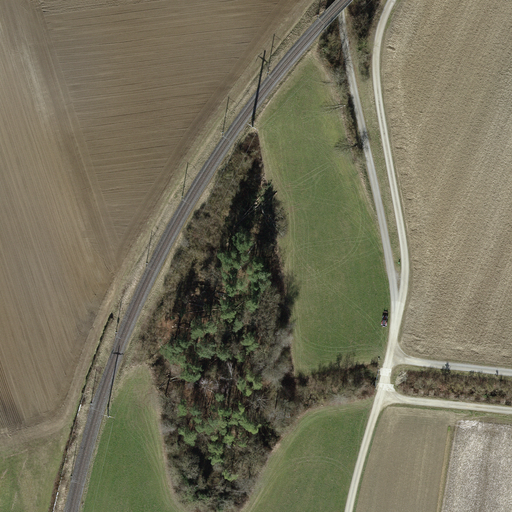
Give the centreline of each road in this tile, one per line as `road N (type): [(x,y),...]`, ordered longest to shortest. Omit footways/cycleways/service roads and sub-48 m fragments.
road 1 (track): [(398,310),(342,0)]
road 2 (track): [(398,310),(405,253),(376,76),(391,0)]
road 3 (track): [(350,511),(385,395),(398,310)]
road 4 (track): [(385,395),(511,411)]
